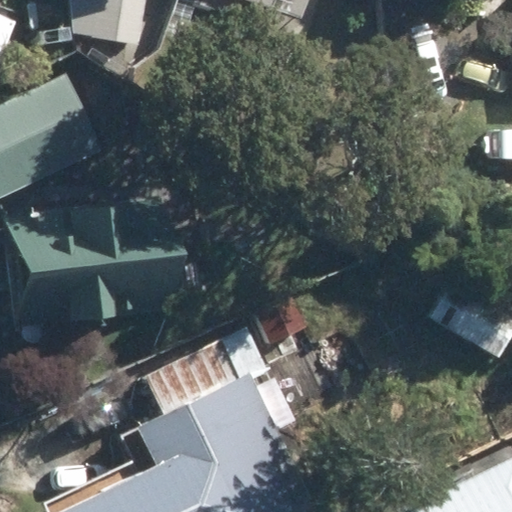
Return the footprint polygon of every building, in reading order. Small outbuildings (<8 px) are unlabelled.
[(90,0),(86,28),(138,36),(143,0),(90,0)] [(246,0),(299,18),(305,0),(246,0)] [(66,78),(0,109),(0,200),(102,153),(66,78)] [(155,198),(4,213),(15,326),(166,312),(155,198)] [(511,316),(451,280),(429,317),(497,358),(511,333),(511,316)] [(289,299),(256,317),(269,345),(303,329),(289,299)] [(153,466),(55,511),(297,511),(308,507),(247,374),(134,427),(153,466)] [(511,511),(511,454),(394,511),(511,511)]
